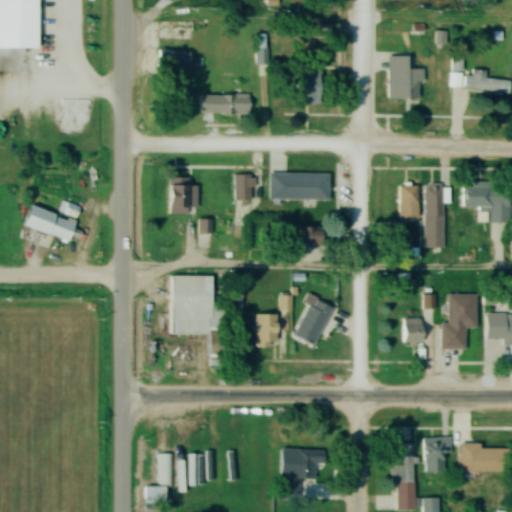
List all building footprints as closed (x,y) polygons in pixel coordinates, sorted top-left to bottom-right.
[(0,0),(0,48),(36,49),(36,0),(0,0)] [(263,34),(252,34),(252,64),(263,64),(263,34)] [(188,71),(189,51),(158,50),(157,70),(188,71)] [(386,98),(420,98),(420,68),(406,68),(406,56),(386,56),(386,98)] [(318,103),(318,67),(297,67),(297,103),(318,103)] [(460,89),(505,92),(506,81),(482,79),(483,71),(469,70),(469,77),(461,76),(460,89)] [(218,115),(247,115),(247,94),(218,94),(218,115)] [(266,174),(266,200),(326,200),(326,174),(266,174)] [(230,176),(230,202),(250,202),(250,176),(230,176)] [(165,215),(186,215),(186,210),(194,210),(194,179),(165,179),(165,215)] [(487,223),(506,223),(507,184),(468,183),(468,187),(459,187),(458,208),(487,209),(487,223)] [(440,249),(440,185),(421,185),(421,249),(440,249)] [(415,220),(415,186),(395,186),(395,220),(415,220)] [(73,223),(27,205),(19,226),(65,244),(73,223)] [(319,228),(296,227),(295,244),(318,244),(319,228)] [(167,335),(207,335),(206,356),(221,356),(222,306),(209,306),(209,277),(167,276),(167,335)] [(438,324),(438,349),(462,349),(462,328),(473,328),(474,295),(445,295),(444,324),(438,324)] [(313,347),(330,308),(308,299),(291,337),(313,347)] [(251,314),(251,344),(273,344),(273,314),(251,314)] [(500,343),(511,343),(511,316),(483,316),(483,339),(500,339),(500,343)] [(400,343),(419,343),(419,319),(400,319),(400,343)] [(447,438),(420,438),(420,473),(442,473),(442,454),(447,454),(447,438)] [(391,511),(411,511),(410,443),(390,444),(391,511)] [(478,444),(457,444),(457,473),(507,473),(507,448),(478,448),(478,444)] [(277,449),(276,498),(295,498),(295,480),(312,480),(313,450),(277,449)] [(154,485),(167,485),(167,454),(154,454),(154,485)] [(189,456),(175,456),(175,489),(189,489),(189,456)] [(140,487),(140,505),(161,505),(161,487),(140,487)]
